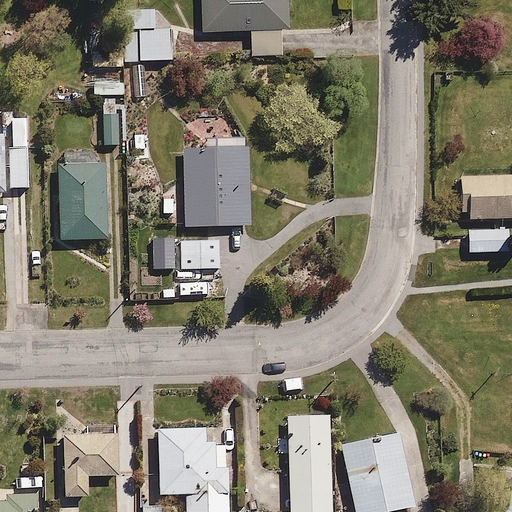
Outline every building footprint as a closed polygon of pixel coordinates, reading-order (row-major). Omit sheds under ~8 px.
[(288,32),(288,0),(202,0),(202,33),(249,33),(249,59),(279,59),(279,32),(288,32)] [(172,24),(128,25),(129,63),(173,62),(172,24)] [(116,148),(116,112),(97,112),(97,148),(116,148)] [(4,129),(6,195),(29,194),(28,128),(4,129)] [(182,228),(252,228),(251,136),(204,137),(204,150),(181,150),(182,228)] [(106,163),(59,163),(59,243),(106,243),(106,163)] [(511,177),(458,178),(459,220),(511,219),(511,177)] [(510,232),(464,232),(464,253),(510,253),(510,232)] [(220,239),(153,242),(153,260),(181,259),(181,272),(221,271),(220,239)] [(332,511),(330,416),(285,417),(287,511),(332,511)] [(83,434),(60,434),(62,501),(89,500),(88,477),(118,477),(117,424),(83,425),(83,434)] [(205,427),(153,429),(155,496),(182,496),(182,511),(229,511),(227,445),(205,446),(205,427)] [(400,433),(339,447),(353,511),(403,511),(417,509),(400,433)] [(4,501),(0,501),(0,511),(36,511),(36,496),(4,496),(4,501)]
